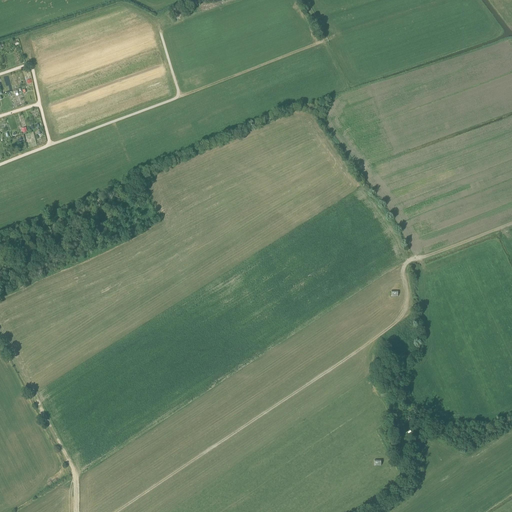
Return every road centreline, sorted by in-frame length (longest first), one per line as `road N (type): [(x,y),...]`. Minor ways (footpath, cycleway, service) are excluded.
road 1 (track): [(0,164),(179,96),(160,32)]
road 2 (track): [(179,96),(321,41),(302,0)]
road 3 (track): [(406,446),(375,349),(409,307),(406,271)]
road 4 (track): [(321,41),(441,0)]
